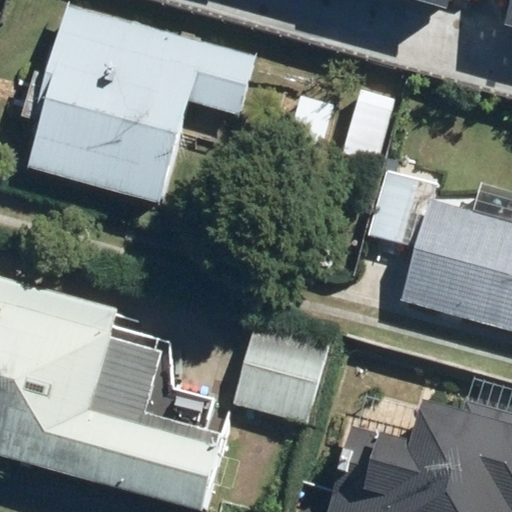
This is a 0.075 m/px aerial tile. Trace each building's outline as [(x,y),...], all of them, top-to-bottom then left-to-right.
[(344,0),(420,21),(426,0),(344,0)] [(511,0),(481,0),(471,35),(511,47),(511,0)] [(245,65),(65,12),(33,119),(46,123),(31,171),(167,211),(198,106),(230,115),(245,65)] [(405,95),(361,88),(350,163),(394,169),(405,95)] [(511,232),(434,213),(404,328),(511,355),(511,232)] [(121,316),(0,283),(0,457),(197,511),(203,511),(225,438),(153,418),(170,357),(114,341),(121,316)] [(339,344),(247,325),(229,414),(321,433),(339,344)] [(421,446),(362,430),(339,511),(511,511),(511,430),(432,408),(421,446)]
